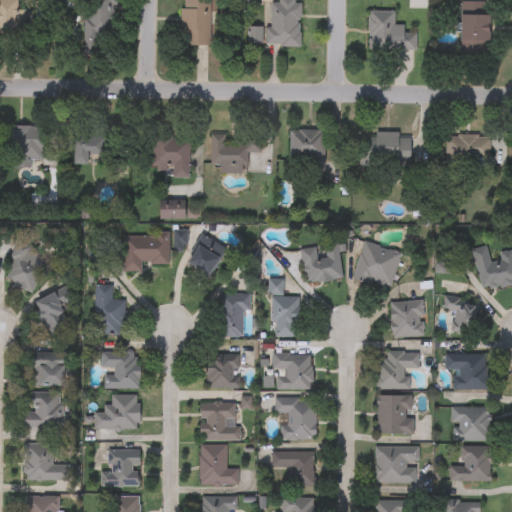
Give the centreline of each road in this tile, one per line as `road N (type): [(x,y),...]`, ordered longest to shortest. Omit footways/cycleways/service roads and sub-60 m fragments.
road 1 (residential): [(0,88),(511,96)]
road 2 (residential): [(346,511),(348,325)]
road 3 (residential): [(172,325),(172,511)]
